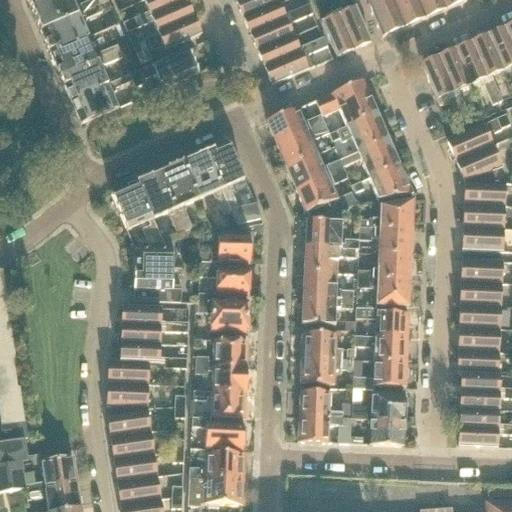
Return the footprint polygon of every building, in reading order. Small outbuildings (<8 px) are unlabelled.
[(25,0),(29,10),(30,10),(52,0),(25,0)] [(75,13),(69,0),(52,0),(30,10),(40,33),(99,8),(96,1),(78,8),(79,11),(75,13)] [(149,14),(144,17),(146,21),(185,4),(183,0),(148,0),(144,2),(149,14)] [(275,0),(251,0),(236,7),(242,21),(278,7),(275,0)] [(382,0),(383,1),(367,8),(381,40),(403,31),(389,0),(382,0)] [(414,0),(389,0),(403,31),(424,22),(414,0)] [(414,0),(424,22),(444,13),(438,0),(414,0)] [(463,0),(438,0),(444,13),(466,4),(464,0),(463,0)] [(107,4),(99,8),(102,14),(110,11),(107,4)] [(146,21),(144,17),(134,21),(138,31),(153,25),(158,36),(193,21),(185,4),(146,21)] [(291,22),(293,26),(303,22),(299,13),(284,19),(278,7),(242,21),(250,38),(291,22)] [(102,15),(99,8),(40,33),(50,56),(88,40),(80,22),(84,20),(84,22),(102,15)] [(309,9),(299,13),(303,22),(313,18),(309,9)] [(370,46),(355,11),(343,16),(340,10),(335,12),(353,53),(370,46)] [(321,25),(336,60),(353,53),(335,12),(331,14),(334,20),(321,25)] [(138,31),(134,21),(123,25),(128,35),(138,31)] [(165,53),(200,38),(193,21),(158,36),(165,53)] [(288,29),(293,26),(291,22),(250,38),(257,54),(292,39),(288,29)] [(511,27),(503,31),(511,50),(511,27)] [(487,38),(502,74),(511,69),(511,50),(503,31),(487,38)] [(491,79),(502,74),(487,38),(470,45),(488,86),(493,84),(491,79)] [(292,39),(257,54),(264,71),(304,54),(302,49),(298,51),(292,39)] [(60,79),(119,54),(116,48),(95,57),(88,40),(50,56),(60,79)] [(322,40),(312,44),(316,54),(326,50),(322,40)] [(136,57),(146,52),(142,43),(132,47),(136,57)] [(119,54),(128,51),(125,44),(116,48),(119,54)] [(271,88),(306,73),(301,61),(316,54),(312,44),(302,49),(304,54),(264,71),(271,88)] [(481,84),(487,99),(498,94),(493,84),(488,86),(470,45),(454,53),(469,89),(481,84)] [(128,51),(119,54),(124,65),(133,62),(128,51)] [(141,67),(150,62),(146,52),(136,57),(141,67)] [(188,53),(129,78),(131,84),(134,91),(143,87),(142,84),(155,78),(161,92),(198,76),(188,53)] [(458,94),(469,89),(454,53),(437,60),(455,101),(460,99),(458,94)] [(60,79),(70,103),(108,87),(107,86),(97,91),(96,89),(105,86),(99,71),(122,61),(119,54),(60,79)] [(420,67),(435,102),(447,97),(454,113),(465,108),(460,99),(455,101),(437,60),(420,67)] [(80,127),(117,111),(109,92),(113,90),(114,91),(131,84),(129,78),(116,83),(108,87),(70,103),(80,127)] [(349,89),(315,104),(321,118),(303,125),(297,112),(267,125),(277,148),(324,127),(322,121),(337,114),(338,118),(335,120),(339,128),(343,126),(344,130),(376,117),(375,115),(377,112),(373,104),(370,103),(362,84),(349,89)] [(498,94),(487,99),(492,109),(502,104),(498,94)] [(127,101),(131,109),(138,106),(135,98),(127,101)] [(313,120),(319,118),(314,106),(308,109),(313,120)] [(465,108),(454,113),(458,123),(469,118),(465,108)] [(347,144),(353,157),(387,143),(387,141),(388,138),(384,130),(382,129),(376,117),(344,130),(349,141),(351,141),(351,142),(347,144)] [(500,132),(510,128),(506,118),(496,122),(500,132)] [(500,132),(496,122),(488,126),(493,136),(500,132)] [(285,167),(286,170),(317,156),(312,144),(329,137),(324,127),(277,148),(281,158),(280,160),(283,167),(285,167)] [(446,143),(455,164),(492,149),(482,127),(446,143)] [(331,145),(341,141),(338,134),(329,137),(331,145)] [(344,174),(349,172),(358,168),(365,183),(398,169),(398,167),(399,164),(396,156),(393,155),(387,143),(353,157),(353,158),(340,163),(344,173),(344,174)] [(243,224),(237,211),(230,194),(233,192),(231,188),(244,183),(228,146),(214,153),(214,152),(205,155),(237,229),(241,228),(240,225),(243,224)] [(492,149),(455,164),(464,186),(500,179),(498,172),(501,171),(492,149)] [(223,217),(229,215),(236,230),(237,229),(205,155),(198,158),(199,160),(184,166),(199,202),(214,196),(223,217)] [(344,173),(340,163),(323,171),(317,156),(286,170),(288,174),(287,176),(290,182),(292,183),(296,193),(344,173)] [(199,202),(184,166),(183,165),(167,172),(168,173),(160,176),(188,242),(195,240),(184,214),(181,215),(179,211),(199,202)] [(403,180),(398,169),(365,183),(361,185),(365,195),(369,194),(373,204),(377,203),(377,204),(411,197),(409,194),(411,193),(406,179),(403,180)] [(305,216),(307,216),(331,205),(337,203),(331,189),(348,182),(344,174),(344,173),(296,193),(305,216)] [(174,233),(158,235),(163,246),(188,242),(160,176),(151,180),(151,179),(136,185),(153,222),(167,216),(174,233)] [(501,187),(500,179),(464,186),(463,209),(503,210),(504,187),(501,187)] [(110,196),(126,233),(148,224),(150,228),(146,230),(154,248),(163,246),(158,235),(136,185),(136,186),(110,196)] [(353,197),(362,193),(358,185),(350,189),(353,197)] [(411,233),(412,204),(379,211),(379,222),(375,222),(370,221),(370,224),(360,223),(360,230),(411,233)] [(307,216),(309,224),(328,225),(336,226),(337,214),(335,215),(331,205),(307,216)] [(503,210),(463,209),(463,232),(502,233),(503,210)] [(328,225),(309,224),(307,224),(307,229),(305,231),(305,237),(307,239),(306,250),(357,252),(357,244),(343,243),(343,247),(341,247),(342,226),(336,226),(328,225)] [(410,258),(411,233),(360,230),(359,244),(368,244),(368,242),(375,242),(374,243),(377,243),(376,256),(410,258)] [(502,233),(463,232),(462,254),(502,256),(502,233)] [(248,273),(236,272),(213,272),(213,265),(236,266),(249,266),(250,255),(252,253),(252,247),(250,244),(250,240),(218,239),(218,257),(199,256),(198,277),(212,278),(212,281),(217,281),(216,298),(247,299),(248,273)] [(337,265),(337,261),(357,262),(357,252),(306,250),(305,263),(303,265),(303,270),(305,272),(305,276),(337,277),(338,265),(337,265)] [(173,253),(136,253),(136,271),(134,271),(133,292),(134,292),(133,304),(159,305),(160,293),(172,293),(172,292),(181,292),(182,272),(173,272),(173,253)] [(410,258),(376,256),(376,273),(372,273),(372,282),(408,284),(410,258)] [(500,287),(501,264),(461,262),(460,286),(500,287)] [(304,290),(304,301),(352,303),(353,295),(337,294),(337,277),(305,276),(305,279),(303,282),(302,287),(304,290)] [(367,290),(367,282),(357,281),(357,289),(367,290)] [(374,308),(407,309),(408,284),(372,282),(371,292),(375,292),(374,308)] [(500,287),(460,286),(459,309),(499,310),(500,287)] [(245,334),(247,305),(207,304),(207,297),(198,297),(197,317),(211,317),(210,333),(245,334)] [(352,303),(304,301),(303,314),(301,316),(301,321),(303,323),(303,327),(335,329),(336,312),(352,313),(352,303)] [(499,310),(459,309),(459,332),(498,333),(499,310)] [(174,336),(175,326),(160,325),(160,312),(122,310),(121,328),(163,329),(163,335),(174,336)] [(375,340),(406,341),(406,339),(408,337),(408,331),(407,329),(407,317),(377,316),(377,313),(356,312),(355,322),(375,323),(375,340)] [(0,320),(0,332),(9,331),(7,319),(0,320)] [(354,335),(354,326),(343,325),(343,335),(354,335)] [(188,326),(175,326),(174,336),(188,336),(188,326)] [(121,328),(121,346),(159,347),(160,335),(163,335),(163,329),(121,328)] [(9,331),(0,332),(0,344),(13,342),(11,330),(9,331)] [(459,332),(458,355),(498,356),(498,333),(459,332)] [(302,351),(302,362),(353,364),(354,353),(347,353),(347,354),(336,353),(337,338),(302,336),(302,340),(301,340),(300,351),(302,351)] [(406,353),(406,341),(375,340),(354,340),(354,351),(371,351),(371,347),(374,347),(373,365),(405,366),(405,363),(407,361),(407,355),(406,353)] [(0,344),(0,356),(14,354),(13,342),(0,344)] [(246,370),(245,370),(245,359),(248,357),(248,351),(246,348),(246,345),(213,343),(212,365),(208,365),(208,361),(195,360),(195,368),(246,371),(246,370)] [(120,365),(108,364),(108,365),(148,366),(163,367),(163,371),(175,372),(175,362),(159,361),(159,347),(121,346),(120,365)] [(0,356),(0,367),(14,366),(16,366),(14,354),(0,356)] [(498,356),(458,355),(457,378),(461,378),(499,380),(499,378),(497,378),(498,356)] [(187,362),(175,362),(175,372),(187,372),(187,362)] [(353,364),(302,362),(301,373),(299,373),(299,383),(300,383),(300,387),(334,388),(335,374),(347,374),(347,375),(353,376),(353,364)] [(148,366),(108,365),(107,387),(147,389),(148,366)] [(405,366),(373,365),(373,382),(352,381),(352,392),(373,393),(373,390),(404,391),(404,381),(406,378),(406,372),(405,370),(405,366)] [(0,380),(16,378),(14,366),(0,367),(0,380)] [(246,371),(195,368),(194,378),(207,378),(207,374),(212,374),(211,395),(245,397),(246,371)] [(16,378),(0,380),(0,392),(17,390),(17,389),(16,378)] [(511,403),(511,392),(499,392),(499,380),(461,378),(460,396),(502,397),(502,402),(511,403)] [(107,387),(106,410),(111,411),(146,412),(147,389),(107,387)] [(0,404),(21,401),(19,389),(17,389),(17,390),(0,392),(0,404)] [(328,415),(329,396),(300,394),(299,399),(298,410),(300,410),(299,421),(351,423),(351,422),(351,409),(351,407),(342,407),(341,415),(328,415)] [(243,409),(244,397),(245,397),(211,395),(211,396),(193,395),(193,404),(206,404),(206,401),(211,401),(210,422),(243,423),(243,420),(245,419),(246,411),(243,409)] [(404,398),(372,396),(371,409),(351,408),(351,422),(371,423),(403,424),(404,416),(405,416),(406,405),(404,398)] [(460,396),(459,414),(498,415),(499,402),(502,402),(502,397),(460,396)] [(174,400),(174,412),(184,412),(185,401),(174,400)] [(0,416),(23,413),(21,401),(0,404),(0,416)] [(110,418),(106,418),(110,440),(149,435),(146,414),(146,412),(111,411),(110,418)] [(184,412),(174,412),(173,423),(184,423),(184,412)] [(24,425),(23,413),(0,416),(0,425),(0,428),(1,434),(11,433),(12,443),(27,441),(24,425)] [(498,415),(459,414),(458,432),(500,433),(501,428),(497,428),(498,415)] [(245,451),(246,438),(242,438),(242,427),(209,426),(210,422),(192,421),(192,431),(206,431),(205,453),(241,454),(242,451),(245,451)] [(338,430),(337,447),(349,448),(350,444),(350,437),(351,423),(299,421),(299,430),(298,430),(297,442),(298,442),(297,446),(327,447),(328,429),(338,430)] [(371,423),(369,449),(401,450),(403,448),(405,445),(405,433),(403,433),(403,424),(371,423)] [(458,450),(496,451),(497,438),(511,439),(511,428),(501,428),(500,433),(458,432),(458,450)] [(110,440),(113,463),(153,457),(149,435),(110,440)] [(0,466),(20,464),(26,463),(23,443),(0,446),(0,466)] [(172,456),(182,457),(183,445),(173,445),(172,456)] [(182,468),(182,457),(172,456),(172,468),(182,468)] [(113,463),(117,486),(156,480),(153,457),(113,463)] [(189,472),(189,481),(241,484),(241,474),(244,474),(244,462),(241,461),(241,458),(207,457),(207,477),(202,477),(202,472),(189,472)] [(72,460),(40,465),(43,485),(35,487),(33,475),(22,477),(20,464),(0,466),(0,495),(25,492),(25,494),(76,487),(72,460)] [(117,486),(120,509),(159,503),(156,480),(117,486)] [(189,481),(188,510),(199,510),(201,487),(207,487),(205,507),(208,507),(208,511),(218,511),(218,508),(239,509),(239,505),(243,506),(243,495),(240,494),(241,484),(189,481)] [(28,511),(27,511),(75,511),(80,511),(76,487),(25,494),(26,500),(45,497),(47,511),(40,511),(40,510),(28,511)] [(170,502),(180,503),(181,492),(170,491),(170,502)] [(179,511),(180,503),(170,502),(169,511),(179,511)] [(120,511),(160,511),(159,503),(120,509),(120,511)]
